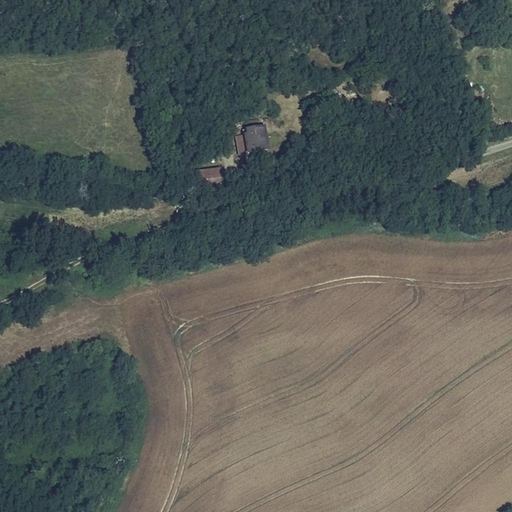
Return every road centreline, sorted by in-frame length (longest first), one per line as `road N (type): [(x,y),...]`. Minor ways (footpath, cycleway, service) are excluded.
road 1 (unclassified): [(511,142),(361,184),(187,216)]
road 2 (track): [(0,302),(187,216)]
road 3 (track): [(0,171),(144,191),(187,216)]
